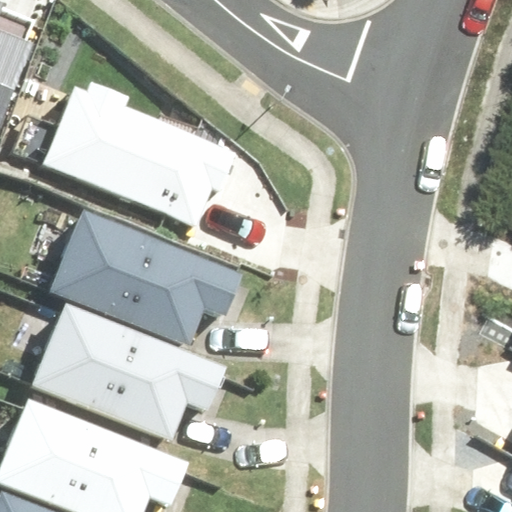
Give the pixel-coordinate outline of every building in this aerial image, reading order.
[(0,101),(21,43),(0,35),(0,101)] [(74,88),(46,162),(182,212),(197,171),(227,183),(241,146),(125,103),(130,91),(87,75),(81,91),(74,88)] [(76,217),(49,292),(184,341),(199,300),(229,311),(242,277),(76,217)] [(59,305),(31,380),(167,429),(182,388),(212,399),(224,365),(59,305)] [(22,400),(0,460),(0,476),(97,511),(134,511),(145,483),(175,494),(188,460),(22,400)] [(48,511),(0,494),(0,511),(48,511)]
